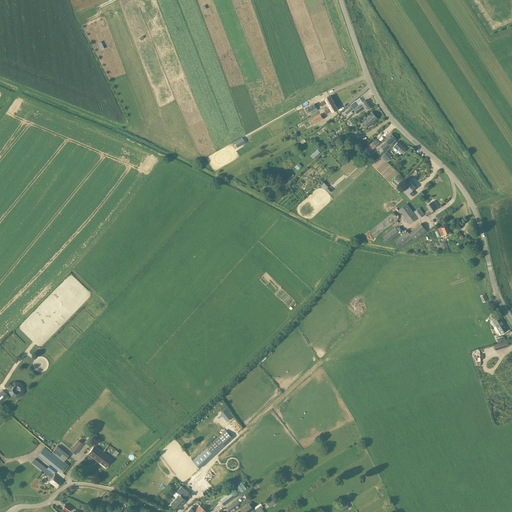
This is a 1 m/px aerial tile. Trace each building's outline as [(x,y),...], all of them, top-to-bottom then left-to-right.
[(328,105),(329,105),(334,102),(330,96),(325,99),(325,100),(320,103),(322,106),(327,103),(328,105)] [(360,112),(365,108),(367,110),(372,107),(366,100),(359,105),(356,101),(351,105),(352,107),(345,112),(348,117),(353,113),(352,111),(354,109),(356,107),(360,112)] [(334,102),(329,105),(330,107),(325,110),(327,114),(332,111),(332,112),(338,109),(337,108),(334,102)] [(311,113),(318,110),(317,108),(314,104),(307,108),(305,109),(307,113),(310,112),(310,111),(311,113)] [(369,127),(378,118),(373,112),(363,121),(364,121),(363,122),(363,123),(363,124),(363,125),(363,126),(364,126),(365,127),(366,127),(367,126),(368,126),(369,127)] [(323,119),(320,114),(309,120),(312,125),(323,119)] [(385,140),(386,141),(381,146),(385,151),(390,146),(397,139),(392,134),(385,140)] [(238,144),(244,141),(242,138),(234,142),(237,147),(240,146),(238,144)] [(381,143),(376,138),(366,148),(370,152),(376,146),(376,147),(381,143)] [(355,140),(343,151),(348,156),(360,145),(355,140)] [(402,154),(407,148),(399,141),(394,146),(395,147),(391,151),(394,154),(398,150),(402,154)] [(363,152),(368,157),(371,155),(366,149),(363,152)] [(388,162),(393,158),(387,151),(382,155),(388,162)] [(395,178),(391,182),(396,187),(400,182),(395,178)] [(411,197),(414,193),(411,191),(415,187),(410,181),(405,187),(408,189),(405,192),(411,197)] [(427,205),(430,209),(425,213),(427,216),(432,213),(431,212),(437,208),(432,202),(427,205)] [(406,204),(398,210),(409,224),(417,218),(406,204)] [(419,218),(424,215),(420,208),(414,211),(419,218)] [(375,237),(398,218),(393,212),(370,231),(375,237)] [(426,231),(421,224),(409,233),(407,231),(395,241),(400,247),(413,237),(415,240),(426,231)] [(445,234),(450,232),(447,225),(442,227),(438,229),(441,236),(445,234)] [(395,227),(383,237),(387,242),(399,233),(395,227)] [(501,334),(508,329),(500,316),(493,320),(501,334)] [(506,341),(494,344),(495,350),(508,347),(506,341)] [(23,382),(11,381),(10,396),(22,397),(23,382)] [(0,404),(9,397),(3,390),(0,392),(0,404)] [(221,412),(228,420),(233,416),(226,408),(221,412)] [(92,433),(84,443),(89,447),(96,438),(97,437),(92,433)] [(79,440),(71,450),(76,454),(83,444),(79,440)] [(106,467),(111,459),(97,448),(94,446),(88,454),(106,467)] [(45,447),(38,455),(50,465),(57,470),(60,473),(67,465),(45,447)] [(199,468),(199,469),(214,455),(213,454),(207,448),(203,452),(193,461),(192,461),(198,467),(199,468)] [(47,468),(35,459),(32,463),(51,478),(51,477),(54,474),(47,468)] [(57,470),(50,465),(49,466),(47,468),(54,474),(57,470)] [(193,479),(205,495),(213,489),(208,481),(212,478),(206,470),(193,479)] [(56,475),(54,474),(51,477),(53,479),(50,482),(57,487),(58,487),(63,481),(56,475)] [(235,488),(231,491),(220,500),(225,506),(236,497),(247,489),(242,482),(235,488)] [(177,510),(186,501),(183,498),(189,493),(182,486),(177,492),(180,495),(171,504),(177,510)] [(275,495),(266,502),(269,507),(275,503),(274,501),(277,499),(275,495)] [(109,501),(104,497),(100,500),(105,505),(109,501)] [(251,511),(254,510),(249,503),(241,509),(242,511),(251,511)]
